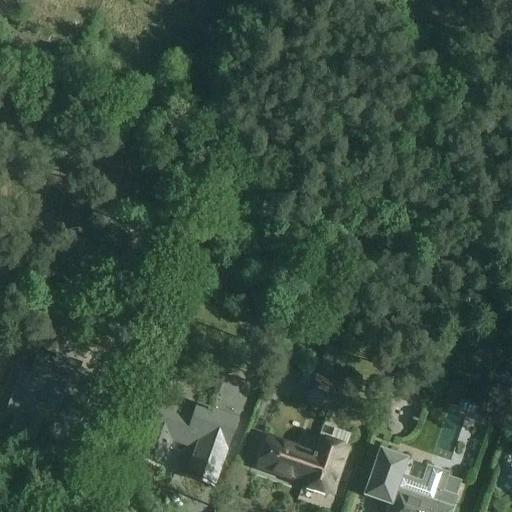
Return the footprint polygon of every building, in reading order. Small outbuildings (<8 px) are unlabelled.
[(0,401),(0,421),(75,445),(98,370),(59,359),(54,375),(38,370),(35,380),(24,377),(18,395),(3,391),(0,401)] [(188,480),(221,492),(245,424),(199,407),(197,413),(158,399),(138,455),(168,466),(177,442),(199,450),(188,480)] [(429,436),(444,441),(455,404),(441,400),(429,436)] [(254,474),(336,502),(355,447),(322,437),(317,453),(269,436),(254,474)] [(458,511),(469,480),(429,467),(424,483),(411,479),(416,463),(385,453),(369,501),(390,508),(388,511),(458,511)]
